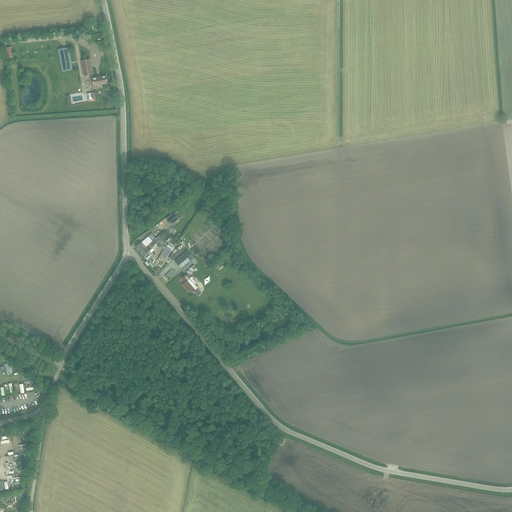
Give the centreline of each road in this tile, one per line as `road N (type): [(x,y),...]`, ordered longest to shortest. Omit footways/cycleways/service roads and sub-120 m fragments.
road 1 (unclassified): [(511,488),(395,472),(278,424),(126,255)]
road 2 (tertiary): [(126,255),(125,104),(104,0)]
road 3 (tertiary): [(42,412),(67,348),(126,255)]
road 4 (track): [(337,145),(337,0)]
